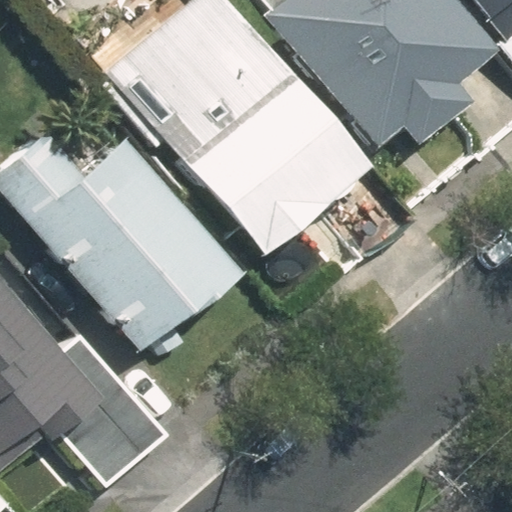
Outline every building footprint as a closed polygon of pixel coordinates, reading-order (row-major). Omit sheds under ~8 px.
[(340,165),(195,0),(165,0),(132,29),(106,0),(18,0),(15,4),(237,256),(340,165)] [(429,85),(467,52),(420,0),(258,0),(260,2),(239,20),(354,151),(378,129),(398,151),(448,107),(429,85)] [(511,0),(441,0),(511,83),(511,0)] [(0,162),(0,213),(116,351),(209,272),(99,142),(54,180),(23,143),(0,162)] [(151,434),(64,339),(44,357),(0,308),(0,449),(30,422),(92,489),(151,434)]
